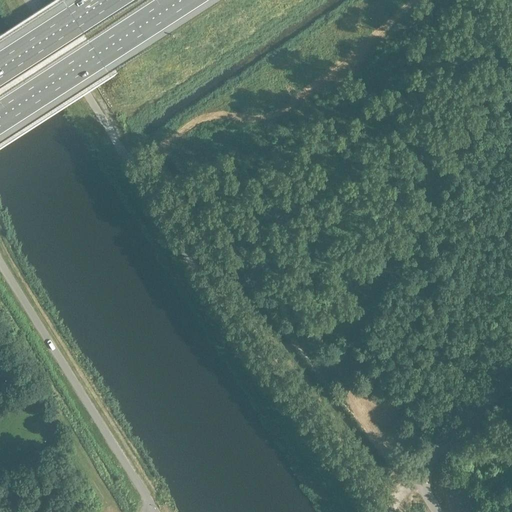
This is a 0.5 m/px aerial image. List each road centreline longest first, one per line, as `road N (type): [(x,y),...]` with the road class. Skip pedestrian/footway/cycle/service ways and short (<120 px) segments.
road 1 (unclassified): [(376,511),(236,341),(27,0)]
road 2 (unknown): [(107,128),(156,161),(398,511)]
road 3 (unclassified): [(155,511),(0,261)]
road 4 (motorway): [(0,115),(178,0)]
road 5 (unclassified): [(377,511),(511,377)]
road 6 (motorway): [(107,0),(0,69)]
